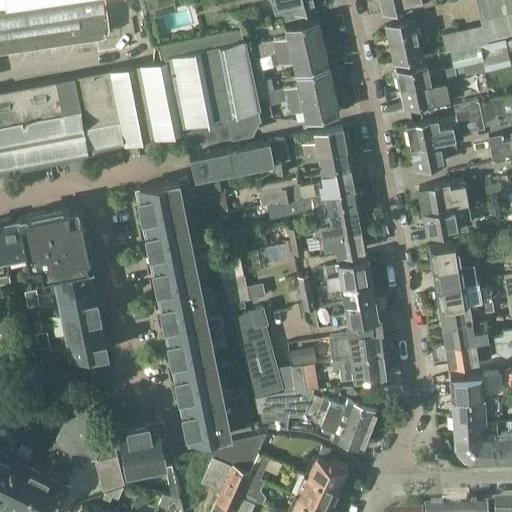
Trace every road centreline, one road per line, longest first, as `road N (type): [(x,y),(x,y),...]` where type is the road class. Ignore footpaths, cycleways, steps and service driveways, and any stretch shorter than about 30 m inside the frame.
road 1 (residential): [(347,0),(416,363),(393,477)]
road 2 (residential): [(101,177),(150,397)]
